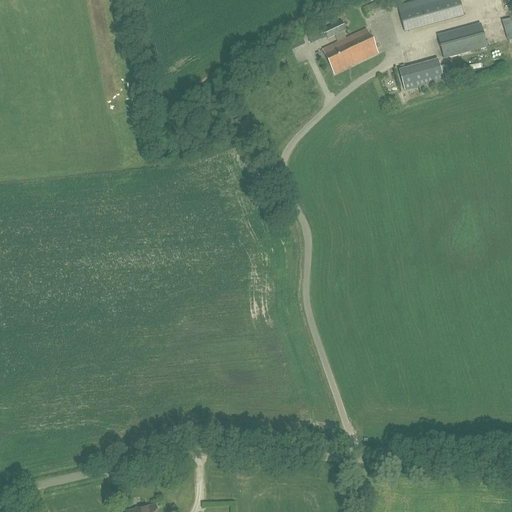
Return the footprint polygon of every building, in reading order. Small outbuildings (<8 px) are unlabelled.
[(458,0),(446,0),(399,13),(405,32),(463,16),(458,0)] [(366,18),(373,16),(368,5),(361,8),(366,18)] [(319,28),(306,34),(311,45),(326,38),(327,40),(334,36),(343,32),(346,31),(341,21),(325,29),(322,23),(318,25),(319,28)] [(444,59),(487,47),(481,25),(438,37),(444,59)] [(351,55),(355,64),(377,54),(366,30),(351,37),(358,52),(351,55)] [(334,74),(355,64),(351,55),(358,52),(351,37),(346,39),(337,43),(323,50),(334,74)] [(291,52),(307,45),(304,38),(288,45),(291,52)] [(428,63),(434,83),(444,80),(438,60),(428,63)] [(434,83),(428,63),(399,71),(405,91),(434,83)]
